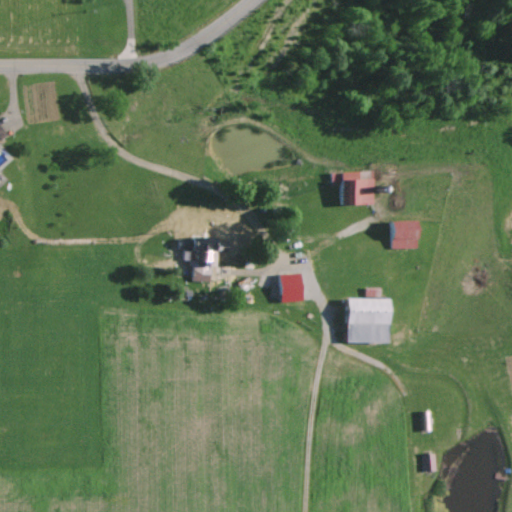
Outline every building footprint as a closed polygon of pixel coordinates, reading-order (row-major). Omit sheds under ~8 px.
[(338,173),(339,191),(340,205),(370,203),(369,178),(364,178),(364,172),(338,173)] [(388,249),(414,249),(413,221),(387,222),(388,249)] [(190,282),(206,283),(207,261),(212,261),(213,232),(190,231),(189,251),(191,251),(190,282)] [(278,278),(280,293),(296,291),(294,276),(278,278)] [(344,343),(385,344),(386,299),(345,298),(344,343)] [(419,472),(432,472),(432,455),(419,456),(419,472)]
